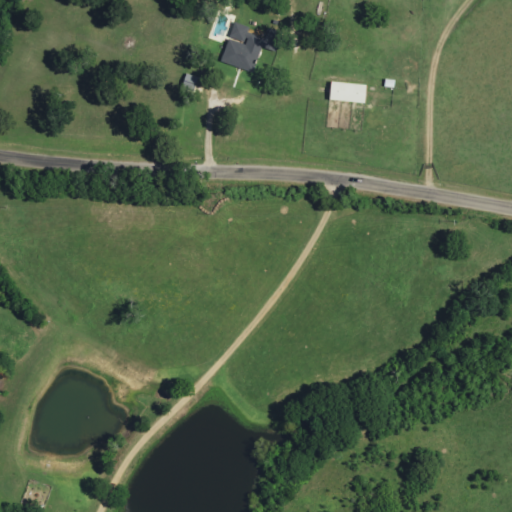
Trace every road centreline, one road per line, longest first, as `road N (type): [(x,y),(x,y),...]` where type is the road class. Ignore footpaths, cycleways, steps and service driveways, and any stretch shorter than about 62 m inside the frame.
road 1 (residential): [(99,511),(151,427),(245,337),(286,285),(329,210),(323,180)]
road 2 (residential): [(323,180),(0,160)]
road 3 (residential): [(511,211),(323,180)]
